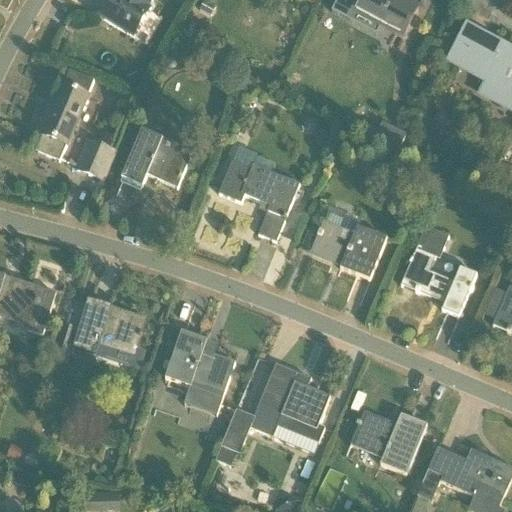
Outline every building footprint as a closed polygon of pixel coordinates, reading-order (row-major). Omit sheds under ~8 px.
[(132,39),(154,0),(110,0),(99,19),(132,39)] [(404,39),(419,11),(396,0),(360,0),(354,13),(404,39)] [(457,47),(450,61),(491,83),(485,95),(511,109),(511,108),(511,53),(467,29),(457,47)] [(95,85),(70,75),(53,114),(48,113),(38,136),(44,139),(38,154),(61,164),(89,99),(95,85)] [(178,192),(191,164),(195,156),(143,134),(122,182),(143,191),(148,178),(178,192)] [(104,184),(116,154),(90,143),(77,173),(104,184)] [(252,173),(233,165),(220,197),(242,206),(245,199),(270,209),(259,238),(277,245),(300,189),(254,170),(252,173)] [(388,242),(359,230),(355,237),(326,224),(313,255),(343,267),(341,272),(371,284),(388,242)] [(430,276),(437,262),(417,253),(402,288),(446,307),(442,314),(459,321),(477,278),(461,272),(455,287),(430,276)] [(44,339),(57,297),(6,281),(6,279),(0,277),(0,320),(29,329),(27,334),(44,339)] [(511,291),(510,291),(493,329),(511,337),(511,291)] [(137,355),(147,323),(89,305),(75,351),(97,358),(102,343),(137,355)] [(66,328),(55,357),(66,361),(76,331),(66,328)] [(226,395),(236,366),(204,355),(208,344),(182,335),(166,382),(191,391),(194,384),(226,395)] [(296,387),(300,378),(277,368),(259,410),(317,434),(331,402),(296,387)] [(240,458),(256,421),(237,414),(222,450),(238,457),(240,458)] [(398,429),(365,415),(352,445),(384,459),(381,468),(407,479),(428,430),(402,419),(398,429)] [(222,450),(216,465),(232,472),(238,457),(222,450)] [(454,492),(475,501),(498,511),(499,511),(511,484),(511,471),(472,453),(454,492)] [(432,505),(443,480),(428,474),(418,499),(432,505)]
